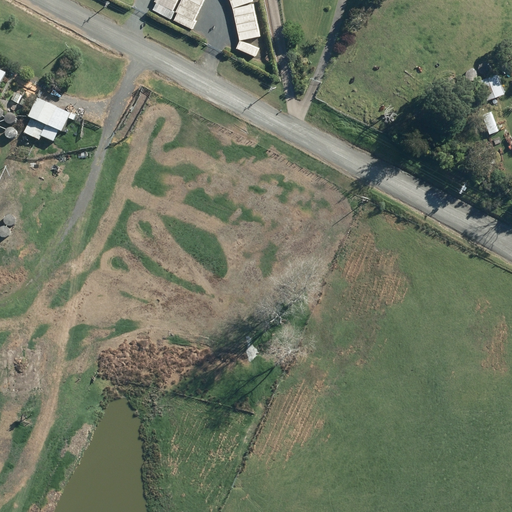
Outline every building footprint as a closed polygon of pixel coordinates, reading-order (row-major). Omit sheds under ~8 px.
[(169,0),(157,0),(153,9),(162,14),(169,0)] [(505,92),(497,73),(479,82),(487,100),(505,92)] [(25,93),(16,89),(10,102),(19,106),(25,93)] [(42,97),(27,134),(44,141),(45,138),(59,144),(65,131),(68,132),(77,112),(42,97)] [(3,138),(14,144),(21,130),(13,126),(18,117),(0,108),(0,125),(1,124),(8,128),(3,138)] [(500,131),(492,112),(482,116),(490,135),(500,131)]
